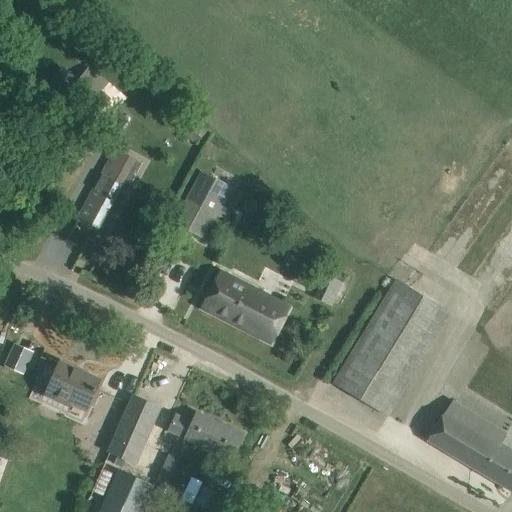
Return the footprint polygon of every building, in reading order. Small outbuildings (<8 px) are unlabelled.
[(185,136),(195,145),(206,132),(191,119),(178,135),(183,139),(185,136)] [(116,150),(89,200),(80,217),(97,227),(134,159),(116,150)] [(220,231),(240,193),(201,172),(174,222),(203,237),(209,225),(220,231)] [(289,307),(221,272),(203,307),(270,342),(289,307)] [(325,275),(316,299),(332,305),(341,280),(325,275)] [(396,280),(344,366),(333,383),(387,416),(450,313),(396,280)] [(3,364),(23,374),(34,352),(13,342),(3,364)] [(60,363),(52,382),(46,395),(69,405),(71,401),(86,408),(99,381),(60,363)] [(135,463),(159,408),(133,396),(109,451),(135,463)] [(452,400),(438,423),(427,439),(511,491),(511,450),(500,443),(506,433),(452,400)] [(176,415),(169,430),(232,459),(243,434),(197,413),(192,423),(176,415)] [(190,464),(168,454),(154,488),(176,497),(190,464)] [(0,457),(0,487),(9,461),(0,457)] [(141,511),(153,485),(118,470),(99,511),(141,511)]
